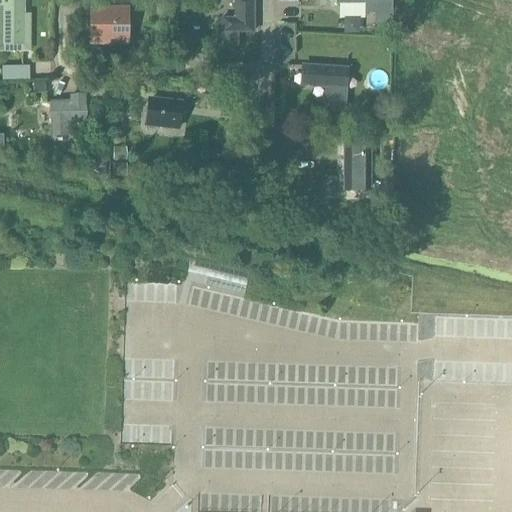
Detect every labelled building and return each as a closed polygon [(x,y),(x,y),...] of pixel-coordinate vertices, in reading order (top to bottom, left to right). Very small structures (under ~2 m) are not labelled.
[(0,0),(0,8),(2,8),(2,47),(23,47),(23,0),(0,0)] [(254,30),(254,0),(236,0),(237,20),(223,20),(223,45),(237,45),(237,30),(254,30)] [(337,0),(338,4),(365,4),(365,13),(374,14),(374,22),(391,22),(390,0),(337,0)] [(127,44),(127,8),(91,8),(91,44),(127,44)] [(304,67),(303,86),(324,87),(323,110),(343,111),(346,69),(304,67)] [(20,93),(19,80),(0,81),(0,88),(0,94),(20,93)] [(44,82),(32,83),(33,94),(45,94),(44,82)] [(50,136),(66,135),(66,123),(83,122),(82,97),(68,98),(69,103),(49,104),(50,136)] [(149,99),(146,126),(179,130),(182,103),(149,99)] [(344,143),(343,191),(370,192),(371,144),(344,143)]
